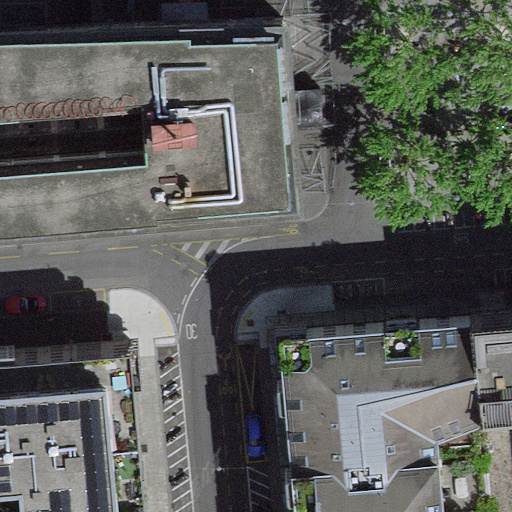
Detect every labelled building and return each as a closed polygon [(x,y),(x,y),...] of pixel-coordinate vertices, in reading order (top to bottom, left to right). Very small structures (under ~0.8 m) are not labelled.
[(0,216),(299,191),(298,182),(283,19),(0,25),(0,216)] [(472,313),(481,411),(498,409),(511,407),(511,310),(487,312),(472,313)] [(293,458),(444,445),(441,424),(481,411),(472,313),(285,332),(293,458)] [(0,348),(0,489),(2,490),(10,497),(11,511),(26,511),(148,501),(133,338),(0,348)] [(511,511),(511,407),(498,409),(481,411),(491,511),(511,511)] [(491,511),(481,411),(441,424),(444,445),(450,511),(491,511)] [(297,511),(450,511),(444,445),(293,458),(297,511)] [(149,511),(148,501),(26,511),(149,511)]
